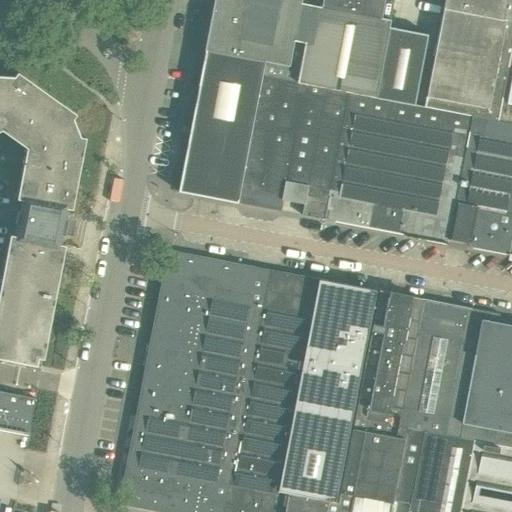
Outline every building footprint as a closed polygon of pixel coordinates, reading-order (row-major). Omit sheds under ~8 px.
[(202,64),(202,66),(261,77),(297,83),(298,82),(312,0),(214,0),(205,49),(209,50),(206,65),(202,64)] [(312,0),(298,82),(347,92),(414,105),(427,34),(388,27),(393,0),(312,0)] [(511,0),(443,0),(423,107),(445,110),(496,120),(511,36),(511,0)] [(511,36),(496,120),(511,122),(511,36)] [(238,203),(239,197),(238,197),(261,77),(202,66),(178,191),(238,203)] [(0,130),(1,129),(26,147),(17,198),(22,199),(20,211),(17,211),(15,223),(17,223),(15,235),(7,234),(0,271),(0,358),(36,365),(38,357),(43,358),(65,245),(59,243),(61,234),(64,234),(65,230),(66,230),(67,229),(68,229),(69,228),(69,226),(69,225),(69,224),(68,223),(67,223),(66,222),(67,218),(64,217),(66,208),(72,209),(85,137),(80,136),(73,118),(76,114),(17,72),(14,76),(0,75),(0,130)] [(252,205),(259,207),(260,201),(281,205),(285,182),(307,186),(301,215),(323,219),(347,92),(298,82),(297,83),(261,77),(238,197),(239,197),(253,199),(252,205)] [(468,244),(474,248),(508,254),(511,231),(511,123),(445,111),(445,110),(423,107),(414,105),(347,92),(323,219),(425,238),(446,242),(448,243),(448,239),(448,238),(450,231),(450,230),(465,233),(465,234),(466,235),(467,230),(471,231),(468,244)] [(161,511),(284,511),(288,493),(335,502),(375,290),(167,250),(149,342),(156,343),(154,351),(147,350),(146,357),(153,359),(151,368),(144,367),(118,504),(161,511)] [(352,428),(405,439),(408,427),(399,426),(422,299),(409,296),(408,300),(390,297),(391,293),(378,291),(352,428)] [(408,427),(445,434),(469,308),(463,307),(462,312),(451,310),(452,305),(422,299),(399,426),(408,427)] [(474,440),(511,447),(511,325),(497,322),(499,314),(469,308),(445,434),(474,440)] [(0,426),(29,432),(35,398),(0,391),(0,426)] [(460,511),(474,440),(445,434),(408,427),(405,439),(391,511),(460,511)] [(391,511),(405,439),(352,428),(338,503),(336,511),(391,511)] [(460,511),(511,511),(511,447),(474,440),(460,511)] [(336,511),(338,503),(335,502),(288,493),(284,511),(336,511)]
